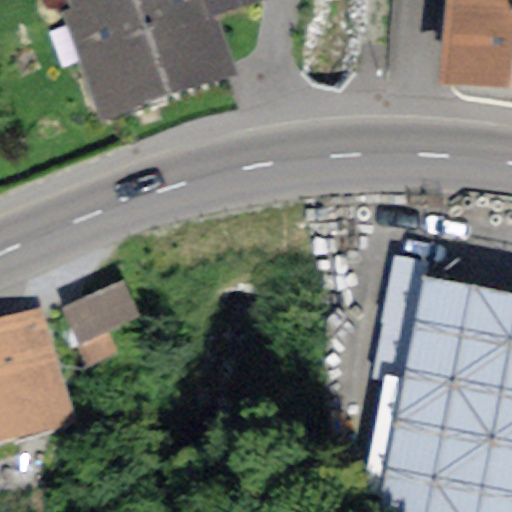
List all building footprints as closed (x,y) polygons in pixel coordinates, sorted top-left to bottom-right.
[(105,109),(209,73),(183,0),(83,0),(103,55),(88,59),(105,109)] [(511,0),(455,0),(454,19),(473,20),(474,0),(511,0)] [(511,0),(474,0),(473,20),(467,76),(511,80),(511,0)] [(397,263),(389,304),(420,311),(429,269),(397,263)] [(65,316),(77,345),(133,320),(121,292),(65,316)] [(0,432),(47,419),(23,337),(35,334),(32,323),(0,332),(0,432)]
